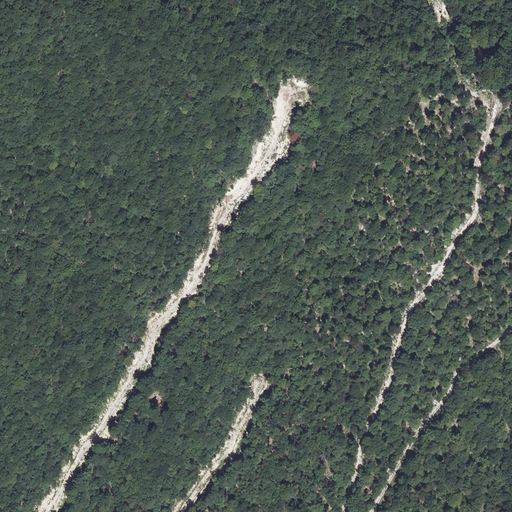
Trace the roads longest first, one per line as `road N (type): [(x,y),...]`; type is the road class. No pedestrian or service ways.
road 1 (track): [(342,511),(406,320),(477,212),(498,106),(452,54),(429,0)]
road 2 (track): [(49,511),(144,360),(152,333),(202,270),(228,207),(268,157),(298,94)]
road 3 (track): [(373,511),(461,367),(511,328)]
road 4 (track): [(183,511),(228,455),(259,382)]
